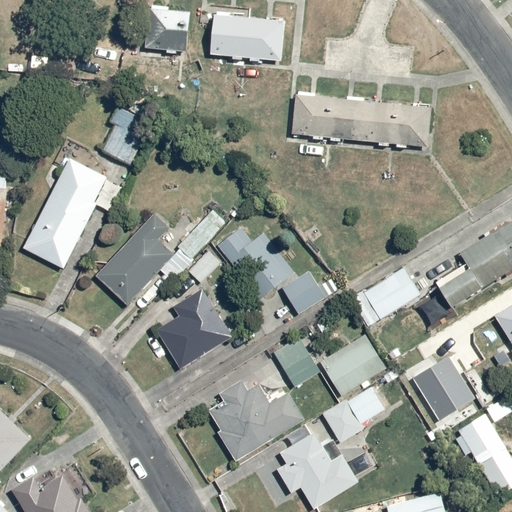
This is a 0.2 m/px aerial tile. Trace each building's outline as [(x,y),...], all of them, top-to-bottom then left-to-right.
[(186,51),(190,11),(149,7),(145,47),(186,51)] [(284,21),(214,14),(210,53),(280,60),(284,21)] [(431,105),(295,93),(292,134),(427,146),(431,105)] [(146,118),(120,108),(102,153),(128,164),(146,118)] [(69,157),(23,248),(64,268),(97,203),(95,202),(107,176),(69,157)] [(213,210),(178,246),(184,252),(162,274),(170,281),(227,223),(213,210)] [(154,212),(96,275),(127,303),(173,253),(158,240),(170,226),(154,212)] [(511,268),(511,221),(461,253),(470,266),(438,287),(451,307),(511,268)] [(241,227),(218,245),(232,262),(229,264),(260,303),(298,273),(264,231),(252,241),(241,227)] [(223,264),(211,251),(189,272),(201,284),(223,264)] [(423,294),(406,266),(353,298),(369,326),(423,294)] [(330,294),(311,268),(284,288),(302,314),(330,294)] [(178,314),(155,329),(180,368),(231,336),(202,289),(173,307),(178,314)] [(511,304),(494,315),(511,343),(511,304)] [(390,366),(370,333),(322,362),(343,396),(390,366)] [(323,370),(300,336),(275,352),(298,387),(323,370)] [(476,397),(449,354),(413,377),(439,420),(476,397)] [(223,400),(208,409),(221,429),(217,431),(235,461),(305,419),(288,391),(270,402),(258,383),(247,390),(241,380),(219,393),(223,400)] [(348,401),(325,414),(341,442),(364,429),(362,424),(388,409),(375,386),(348,401)] [(511,411),(511,395),(486,410),(493,422),(511,411)] [(0,470),(31,438),(0,409),(0,470)] [(511,487),(511,457),(485,413),(458,429),(498,496),(511,487)] [(277,468),(291,492),(300,487),(314,508),(359,481),(342,453),(331,460),(314,431),(280,452),(286,462),(277,468)] [(33,476),(12,489),(25,511),(90,511),(81,497),(77,499),(62,475),(41,489),(33,476)] [(446,511),(442,492),(387,505),(388,511),(446,511)] [(0,511),(11,511),(0,500),(0,511)]
